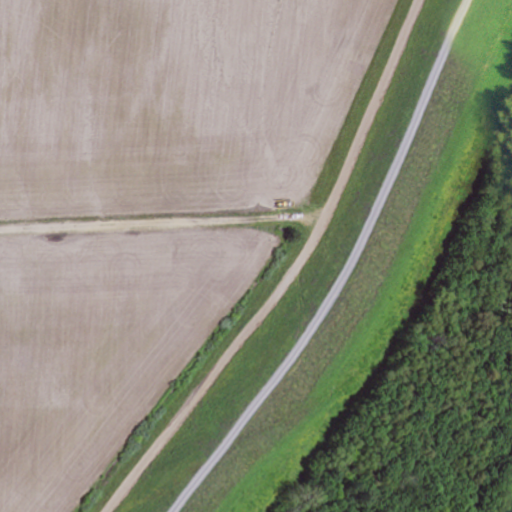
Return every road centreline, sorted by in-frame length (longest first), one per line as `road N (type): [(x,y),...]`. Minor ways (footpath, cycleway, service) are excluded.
road 1 (residential): [(110,511),(310,247),(422,0)]
road 2 (track): [(171,511),(337,289),(474,0)]
